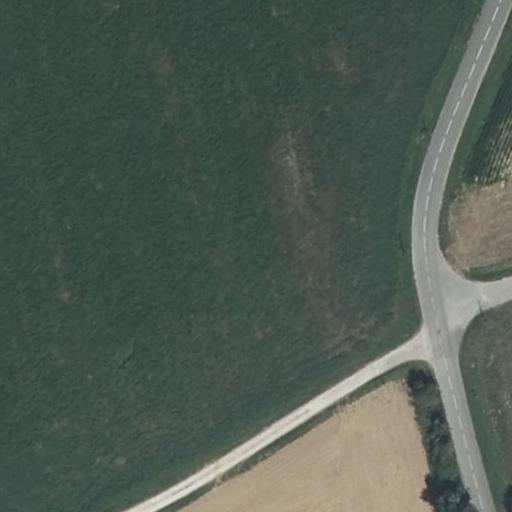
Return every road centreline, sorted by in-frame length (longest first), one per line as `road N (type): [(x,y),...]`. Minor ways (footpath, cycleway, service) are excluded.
road 1 (track): [(436,330),(141,511)]
road 2 (unclassified): [(436,330),(424,216),(437,157),(498,0)]
road 3 (unclassified): [(482,511),(436,330)]
